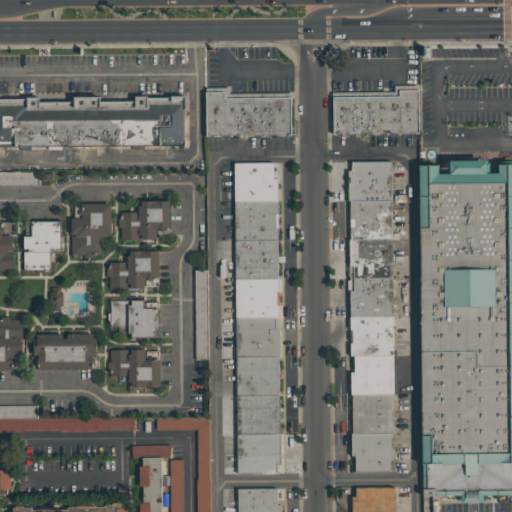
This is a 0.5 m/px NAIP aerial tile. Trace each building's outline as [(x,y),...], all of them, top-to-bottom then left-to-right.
[(211,90),(210,134),(295,136),(296,92),(211,90)] [(334,98),(334,135),(420,134),(420,92),(402,92),(402,97),(334,98)] [(0,97),(0,145),(192,145),(192,97),(0,97)] [(449,161),(449,172),(491,172),(491,161),(449,161)] [(345,164),(347,475),(394,474),(390,163),(345,164)] [(238,475),(282,475),(279,166),(235,166),(238,475)] [(443,166),(443,175),(502,175),(502,167),(511,166),(511,497),(427,498),(423,167),(443,166)] [(39,173),(1,172),(1,185),(39,186),(39,173)] [(121,240),(157,240),(157,231),(165,231),(165,222),(172,222),(171,201),(140,201),(140,212),(120,212),(121,240)] [(112,236),(111,203),(80,204),(80,218),(71,219),(72,255),(100,255),(100,236),(112,236)] [(0,221),(0,271),(13,272),(13,232),(10,232),(10,221),(0,221)] [(61,221),(32,221),(32,236),(24,236),(24,250),(24,270),(50,270),(51,249),(61,249),(61,221)] [(145,288),(145,278),(159,278),(159,250),(128,251),(128,262),(109,262),(109,289),(145,288)] [(210,360),(197,360),(195,271),(209,271),(210,360)] [(63,287),(51,288),(52,311),(64,310),(63,287)] [(131,336),(159,336),(159,308),(144,308),(144,300),(130,301),(130,300),(111,301),(111,325),(130,325),(131,336)] [(0,369),(13,370),(13,355),(23,355),(23,318),(0,318),(0,369)] [(65,334),(34,334),(35,356),(38,356),(38,370),(92,369),(92,355),(96,355),(96,334),(65,334)] [(160,360),(146,360),(146,349),(130,349),(110,350),(110,377),(130,377),(130,387),(161,387),(160,360)] [(0,405),(0,431),(134,431),(134,418),(38,418),(38,405),(0,405)] [(210,511),(210,417),(157,418),(157,430),(197,430),(197,511),(210,511)] [(162,511),(162,458),(171,457),(171,445),(132,446),(133,458),(141,458),(141,503),(140,503),(140,511),(162,511)] [(183,511),(183,460),(164,461),(164,476),(170,476),(170,511),(183,511)] [(0,466),(0,489),(10,490),(10,466),(0,466)] [(348,491),(348,511),(396,511),(396,491),(348,491)] [(239,511),(282,511),(282,492),(239,492),(239,511)]
